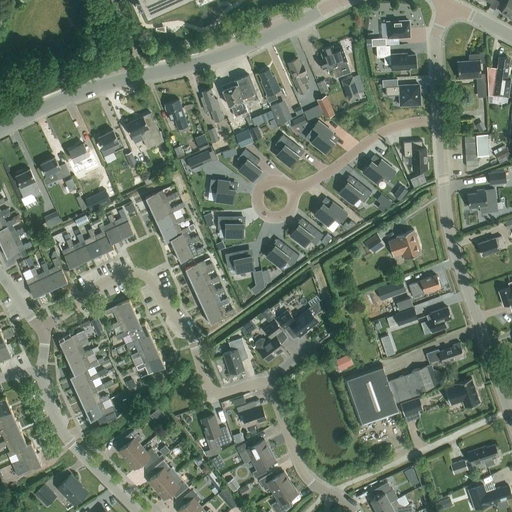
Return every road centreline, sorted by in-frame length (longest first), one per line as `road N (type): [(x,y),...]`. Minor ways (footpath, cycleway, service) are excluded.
road 1 (residential): [(356,511),(303,474),(271,388),(255,383),(220,394),(208,387),(188,332),(145,276),(123,275),(96,288),(45,325)]
road 2 (tertiary): [(0,130),(67,97),(238,51),(342,0)]
road 3 (tertiary): [(511,416),(443,205),(439,118)]
road 4 (residential): [(137,511),(64,435),(42,374)]
road 5 (residential): [(439,118),(381,133),(293,191)]
